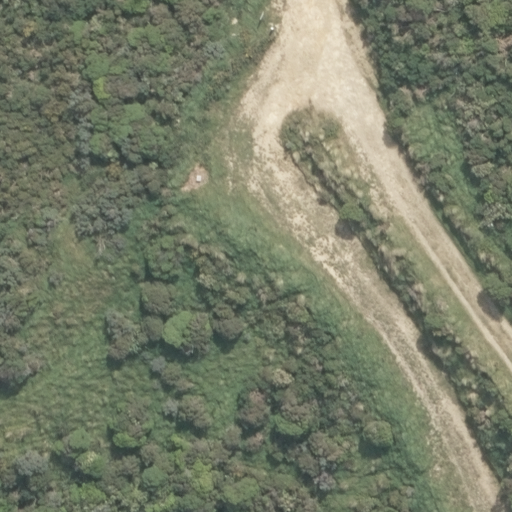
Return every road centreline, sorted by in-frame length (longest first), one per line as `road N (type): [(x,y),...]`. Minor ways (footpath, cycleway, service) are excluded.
road 1 (track): [(299,38),(224,176),(275,285),(421,511)]
road 2 (track): [(288,0),(453,368),(511,437)]
